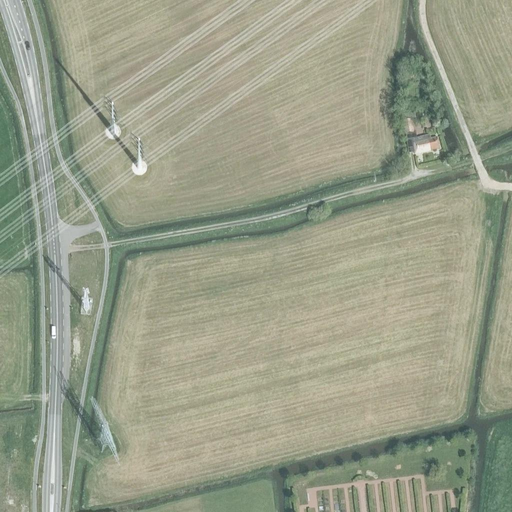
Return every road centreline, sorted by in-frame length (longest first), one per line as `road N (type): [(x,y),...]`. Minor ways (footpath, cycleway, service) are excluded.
road 1 (track): [(106,246),(272,217),(511,145)]
road 2 (track): [(421,0),(424,29),(483,180),(511,189)]
road 3 (primary): [(53,428),(53,251)]
road 4 (primary): [(0,3),(38,131)]
road 5 (primary): [(38,131),(15,0)]
road 6 (primary): [(53,251),(38,131)]
